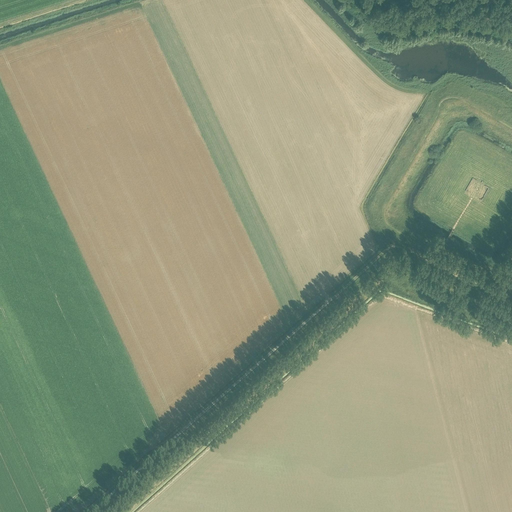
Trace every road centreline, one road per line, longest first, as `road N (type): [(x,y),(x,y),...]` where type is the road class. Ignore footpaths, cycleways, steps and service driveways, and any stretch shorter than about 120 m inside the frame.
road 1 (track): [(118,487),(388,248),(404,249)]
road 2 (track): [(511,31),(463,20),(393,28),(355,0)]
